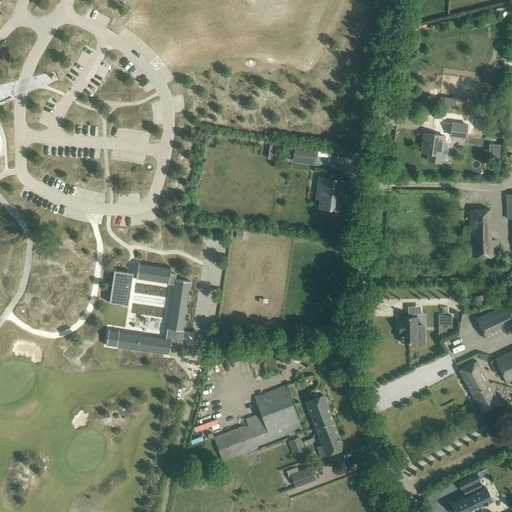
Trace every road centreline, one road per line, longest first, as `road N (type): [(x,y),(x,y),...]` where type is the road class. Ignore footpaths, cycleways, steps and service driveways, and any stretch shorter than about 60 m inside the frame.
road 1 (tertiary): [(409,511),(351,375),(397,0)]
road 2 (unknown): [(373,184),(511,183)]
road 3 (unknown): [(400,492),(511,441)]
